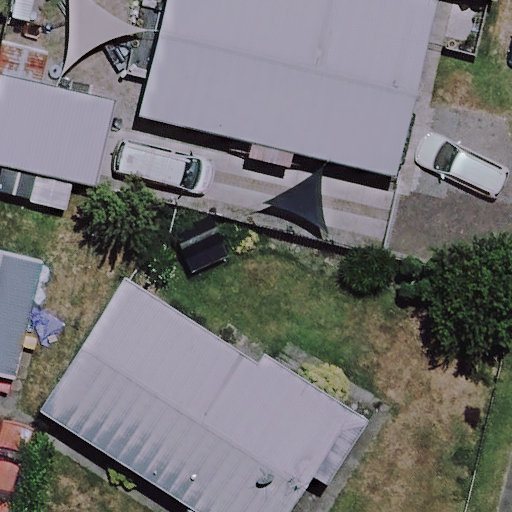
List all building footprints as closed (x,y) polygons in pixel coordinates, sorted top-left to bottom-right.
[(427,7),(396,0),(156,0),(129,116),(386,177),(427,7)] [(511,0),(474,0),(470,38),(511,42),(511,0)] [(39,60),(0,50),(0,167),(85,188),(105,106),(32,88),(39,60)] [(33,263),(0,255),(0,381),(6,383),(33,263)] [(285,511),(343,411),(120,285),(31,442),(133,499),(155,511),(285,511)]
